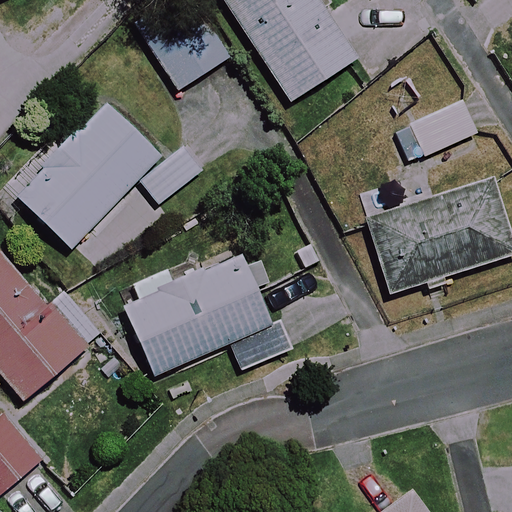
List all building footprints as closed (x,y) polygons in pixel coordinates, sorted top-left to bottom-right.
[(224,60),(188,0),(135,31),(171,92),(224,60)] [(351,62),(310,0),(219,0),(287,104),(351,62)] [(472,135),(458,103),(381,138),(395,169),(472,135)] [(157,162),(102,107),(11,196),(64,251),(134,183),(158,208),(198,170),(174,145),(157,162)] [(510,258),(490,189),(366,226),(386,295),(510,258)] [(31,283),(0,246),(0,381),(17,402),(84,346),(31,283)] [(283,353),(245,261),(172,291),(164,272),(134,284),(142,304),(120,314),(147,378),(224,345),(236,373),(283,353)] [(0,492),(34,462),(0,423),(0,492)] [(379,511),(422,511),(407,491),(379,511)]
